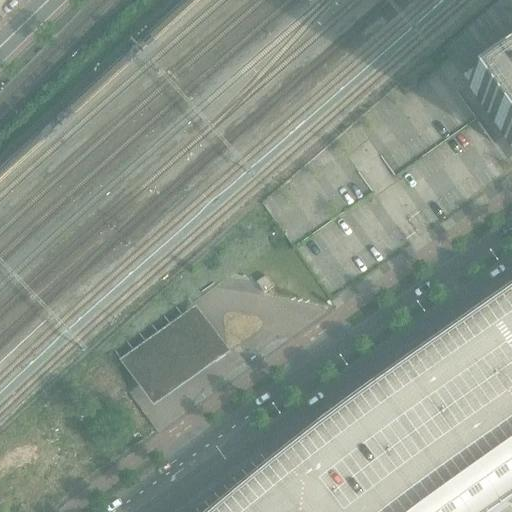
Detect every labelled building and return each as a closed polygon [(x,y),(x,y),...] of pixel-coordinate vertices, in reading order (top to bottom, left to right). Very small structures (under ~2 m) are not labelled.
[(511,53),(467,85),(511,148),(511,53)] [(263,294),(273,288),(264,276),(255,283),(263,294)] [(511,511),(511,297),(428,356),(405,372),(379,392),(308,445),(287,460),(266,477),(228,508),(223,511),(511,511)] [(227,353),(196,309),(121,362),(151,407),(227,353)] [(0,511),(43,511),(54,499),(20,472),(0,496),(0,511)]
